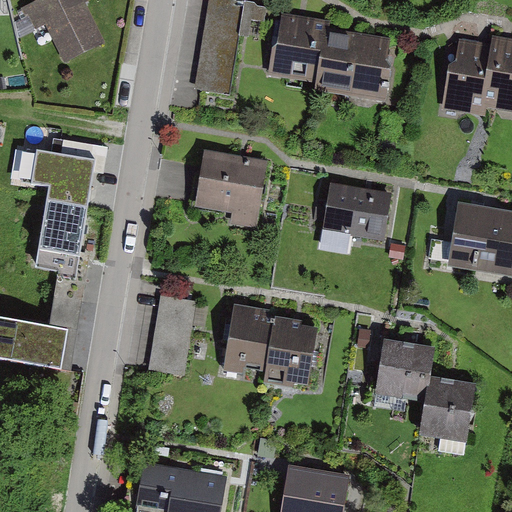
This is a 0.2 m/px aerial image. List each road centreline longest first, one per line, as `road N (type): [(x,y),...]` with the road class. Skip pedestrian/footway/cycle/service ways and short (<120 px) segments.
road 1 (residential): [(163,0),(79,511)]
road 2 (unknown): [(338,0),(421,28),(455,19),(511,28)]
